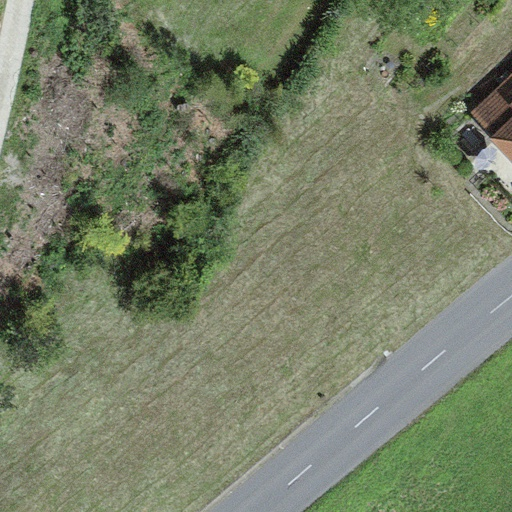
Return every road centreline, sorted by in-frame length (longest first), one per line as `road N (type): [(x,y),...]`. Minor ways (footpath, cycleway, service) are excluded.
road 1 (secondary): [(245,511),(511,293)]
road 2 (track): [(0,159),(52,0)]
